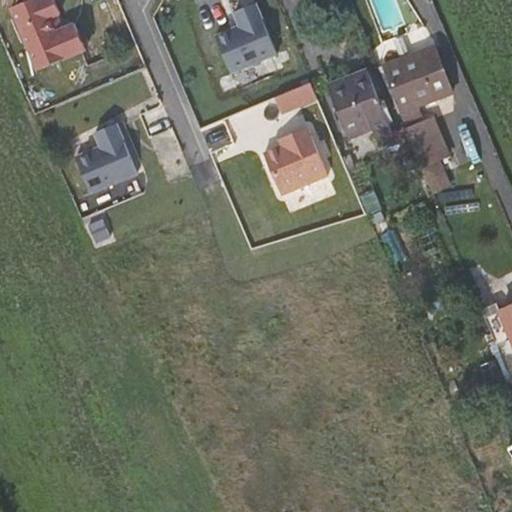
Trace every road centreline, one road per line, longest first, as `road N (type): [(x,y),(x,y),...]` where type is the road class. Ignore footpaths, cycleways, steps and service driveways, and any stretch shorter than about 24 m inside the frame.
road 1 (unknown): [(511,217),(416,0)]
road 2 (residential): [(143,0),(222,193)]
